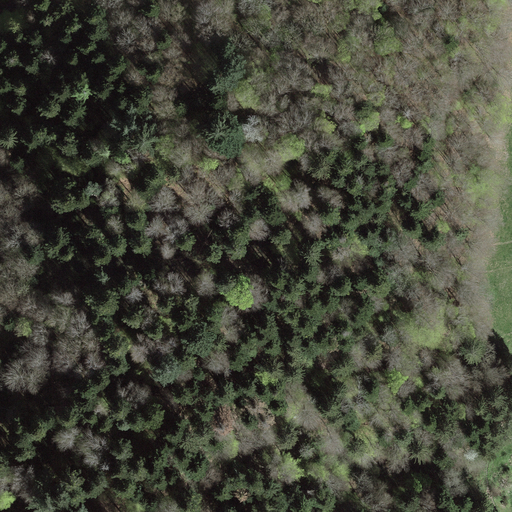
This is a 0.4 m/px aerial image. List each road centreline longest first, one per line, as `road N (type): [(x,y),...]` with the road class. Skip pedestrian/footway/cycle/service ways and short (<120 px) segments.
road 1 (track): [(195,0),(265,41),(390,85),(397,99),(327,97),(100,123),(50,181),(20,254),(0,278)]
road 2 (track): [(0,301),(32,294),(111,230),(199,284)]
